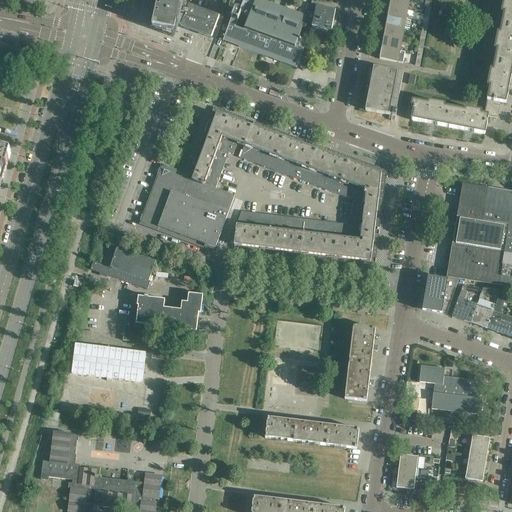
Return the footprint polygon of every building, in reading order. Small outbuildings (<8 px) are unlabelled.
[(157,0),(152,27),(174,32),(174,36),(176,36),(179,24),(182,25),(181,27),(202,35),(211,39),(219,17),(211,14),(183,4),(184,0),(157,0)] [(235,8),(224,38),(232,41),(232,42),(238,45),(238,43),(241,44),(239,47),(280,62),(281,58),(298,64),(307,40),(302,39),(301,42),(298,41),(305,20),(313,22),(312,27),(331,31),(335,10),(316,6),(315,13),(299,11),(298,13),(265,1),(263,0),(255,0),(249,16),(244,30),(236,27),(242,10),(235,8)] [(249,15),(249,16),(255,0),(263,0),(265,1),(265,0),(243,0),(244,0),(247,2),(243,13),(245,14),(245,15),(246,16),(248,16),(249,15)] [(390,0),(390,6),(408,10),(409,0),(390,0)] [(511,0),(506,0),(501,25),(511,27),(511,0)] [(390,6),(388,17),(406,20),(408,10),(390,6)] [(388,17),(386,27),(404,31),(406,20),(388,17)] [(511,27),(501,25),(495,61),(511,64),(511,27)] [(386,27),(384,38),(402,42),(404,31),(386,27)] [(384,38),(382,49),(400,53),(402,42),(384,38)] [(382,49),(380,59),(403,63),(405,53),(400,53),(382,49)] [(511,64),(495,61),(488,97),(507,101),(511,72),(511,64)] [(398,72),(373,67),(365,111),(389,115),(388,119),(391,120),(391,121),(395,121),(403,73),(398,72)] [(488,97),(484,115),(488,116),(496,118),(497,117),(496,116),(499,102),(506,104),(507,101),(488,97)] [(452,108),(421,102),(414,101),(412,101),(411,107),(413,107),(411,120),(448,127),(452,108)] [(452,108),(448,127),(485,134),(488,116),(484,115),(452,108)] [(217,113),(210,132),(238,142),(245,145),(252,126),(217,113)] [(252,126),(245,145),(240,158),(256,164),(268,132),(252,126)] [(210,132),(192,180),(216,189),(229,152),(234,153),(238,142),(210,132)] [(268,132),(256,164),(273,170),(284,138),(268,132)] [(284,138),(273,170),(289,176),(300,144),(284,138)] [(300,144),(289,176),(305,182),(316,150),(300,144)] [(316,150),(305,182),(321,188),(333,156),(316,150)] [(0,183),(3,184),(11,155),(8,154),(0,151),(0,183)] [(333,156),(321,188),(337,194),(349,162),(333,156)] [(349,162),(337,194),(353,200),(357,188),(365,168),(349,162)] [(365,168),(357,188),(379,191),(381,174),(365,168)] [(235,196),(234,196),(227,193),(218,190),(216,189),(192,180),(181,176),(170,172),(166,174),(162,176),(147,216),(151,224),(158,227),(204,244),(205,245),(215,249),(218,242),(235,196)] [(463,184),(458,216),(483,220),(488,189),(463,184)] [(344,213),(351,213),(376,216),(379,191),(357,188),(353,200),(353,203),(346,202),(344,213)] [(511,192),(488,189),(483,220),(509,225),(511,205),(511,192)] [(242,212),(240,217),(237,225),(234,245),(251,247),(255,214),(242,212)] [(351,213),(350,225),(356,240),(373,242),(376,216),(351,213)] [(255,214),(251,247),(268,249),(272,216),(255,214)] [(272,216),(268,249),(285,251),(289,218),(272,216)] [(458,216),(453,246),(504,254),(506,239),(509,225),(483,220),(458,216)] [(289,218),(285,251),(302,253),(306,220),(289,218)] [(306,220),(302,253),(319,255),(323,222),(306,220)] [(323,222),(319,255),(337,258),(341,224),(323,222)] [(341,224),(337,258),(371,262),(373,242),(356,240),(350,225),(341,224)] [(93,262),(91,270),(148,290),(150,282),(149,281),(156,261),(117,248),(119,243),(111,240),(103,265),(93,262)] [(447,278),(459,279),(499,285),(501,269),(504,254),(453,246),(447,278)] [(511,255),(504,254),(501,269),(511,271),(511,255)] [(511,271),(501,269),(499,285),(511,287),(511,271)] [(459,279),(447,278),(447,280),(440,279),(440,280),(429,278),(423,310),(434,312),(442,314),(446,315),(459,279)] [(463,286),(452,317),(470,324),(482,289),(463,286)] [(482,289),(470,324),(487,329),(491,320),(498,300),(501,292),(482,289)] [(138,306),(137,320),(136,324),(143,325),(144,326),(196,332),(198,313),(201,313),(203,296),(189,294),(187,303),(182,302),(181,310),(164,308),(165,300),(148,298),(138,297),(137,306),(138,306)] [(491,320),(487,329),(511,337),(511,304),(505,302),(498,300),(491,320)] [(123,341),(137,343),(139,327),(125,325),(123,341)] [(378,346),(377,346),(376,346),(375,346),(373,346),(373,345),(375,329),(370,329),(365,328),(353,327),(351,345),(349,363),(371,365),(373,351),(375,351),(376,351),(377,351),(378,351),(378,346)] [(90,337),(91,331),(82,330),(81,336),(81,341),(90,342),(90,337)] [(142,383),(146,353),(75,344),(72,374),(142,383)] [(373,386),(374,381),(373,381),(372,380),(371,380),(369,380),(371,365),(349,363),(347,381),(345,399),(352,400),(367,401),(369,385),(371,385),(371,386),(372,386),(373,386)] [(478,415),(482,378),(474,377),(474,381),(459,379),(458,379),(458,381),(451,381),(452,378),(444,377),(445,369),(444,369),(444,370),(422,367),(421,366),(419,383),(420,383),(420,382),(434,384),(434,385),(435,385),(435,386),(434,386),(433,394),(431,410),(432,410),(432,409),(477,414),(477,415),(478,415)] [(58,422),(60,414),(50,412),(48,420),(58,422)] [(277,420),(268,418),(265,438),(274,439),(274,442),(286,443),(287,441),(296,442),(298,422),(286,421),(286,419),(278,418),(277,420)] [(310,424),(298,422),(296,442),(302,443),(302,445),(308,446),(309,443),(314,444),(314,446),(320,447),(320,445),(326,446),(328,426),(318,425),(319,423),(310,422),(310,424)] [(343,428),(328,426),(326,446),(335,447),(335,449),(347,450),(347,448),(356,449),(359,430),(351,429),(351,427),(343,426),(343,428)] [(48,480),(49,477),(73,480),(72,485),(71,485),(68,511),(71,511),(70,511),(94,511),(95,506),(131,510),(130,511),(155,511),(156,504),(155,504),(156,498),(159,498),(162,477),(146,475),(144,483),(95,477),(96,470),(75,468),(77,455),(75,455),(77,441),(78,441),(79,436),(71,435),(71,434),(54,432),(50,462),(43,461),(41,480),(48,480)] [(472,436),(471,447),(488,450),(490,439),(472,436)] [(471,447),(469,458),(486,460),(488,450),(471,447)] [(400,455),(399,466),(416,468),(418,457),(400,455)] [(469,458),(467,468),(484,471),(486,460),(469,458)] [(399,466),(398,477),(415,479),(416,468),(399,466)] [(484,471),(467,468),(465,479),(482,482),(484,471)] [(415,479),(398,477),(396,488),(414,490),(415,479)] [(263,499),(254,497),(252,511),(282,511),(284,501),(272,500),(272,498),(264,497),(263,499)] [(296,503),(284,501),(282,511),(313,511),(314,505),(304,504),(305,502),(296,501),(296,503)]
